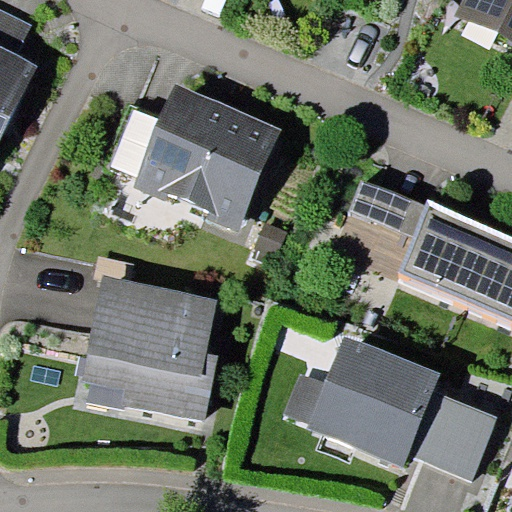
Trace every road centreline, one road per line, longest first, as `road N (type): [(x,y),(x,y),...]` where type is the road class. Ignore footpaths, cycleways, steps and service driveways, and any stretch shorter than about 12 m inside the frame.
road 1 (residential): [(511,176),(119,5)]
road 2 (residential): [(119,5),(0,255)]
